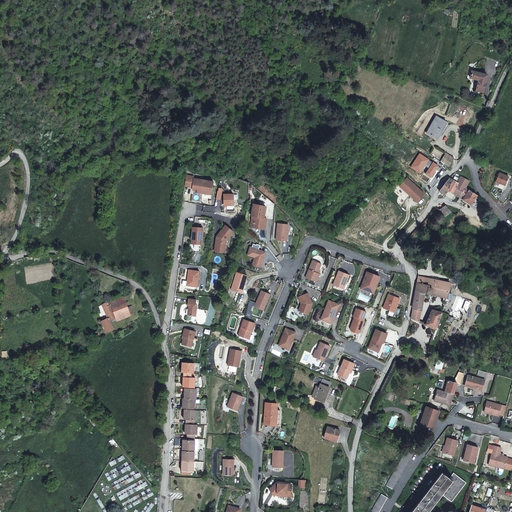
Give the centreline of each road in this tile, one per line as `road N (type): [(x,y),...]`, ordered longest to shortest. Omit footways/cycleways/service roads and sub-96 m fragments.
road 1 (residential): [(349,511),(351,454),(408,319),(408,267)]
road 2 (residential): [(254,511),(255,380),(293,273)]
road 3 (residential): [(408,267),(395,247),(434,204),(511,61)]
road 4 (residential): [(164,339),(133,282),(55,251),(3,264)]
road 5 (residential): [(386,511),(448,419),(511,435)]
road 6 (residential): [(164,339),(182,211),(227,219)]
road 7 (residential): [(164,511),(164,339)]
road 8 (track): [(164,493),(68,385)]
road 9 (residential): [(293,273),(306,241),(408,267)]
road 10 (unclassified): [(0,163),(16,152),(28,188),(3,264)]
